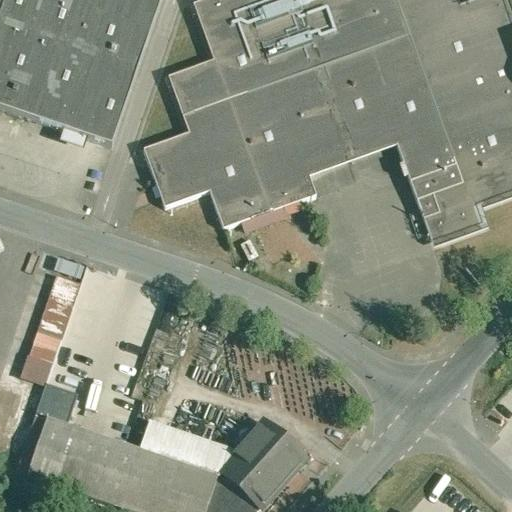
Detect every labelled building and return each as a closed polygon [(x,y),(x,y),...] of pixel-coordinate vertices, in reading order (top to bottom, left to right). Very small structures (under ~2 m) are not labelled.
[(0,0),(0,112),(109,149),(160,0),(0,0)] [(454,20),(447,0),(215,0),(194,8),(213,64),(169,82),(188,137),(144,153),(165,211),(211,195),(224,232),(316,199),(309,180),(396,149),(431,244),(479,226),(472,209),(511,193),(511,180),(509,174),(511,172),(511,38),(500,4),(454,20)] [(79,286),(57,279),(22,380),(44,388),(79,286)] [(77,398),(46,388),(35,419),(47,423),(67,429),(77,398)] [(35,419),(16,476),(27,480),(47,423),(35,419)] [(67,429),(47,423),(27,480),(104,506),(121,511),(123,511),(142,455),(67,429)] [(142,455),(123,511),(121,511),(104,506),(101,511),(260,511),(262,511),(236,488),(280,439),(265,425),(237,456),(151,426),(142,455)] [(280,439),(236,488),(262,511),(306,462),(280,439)]
